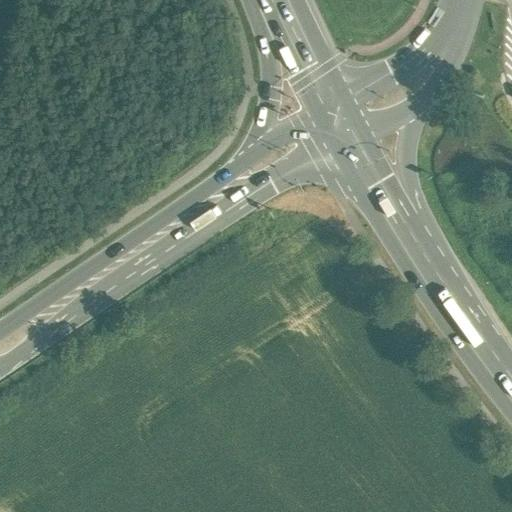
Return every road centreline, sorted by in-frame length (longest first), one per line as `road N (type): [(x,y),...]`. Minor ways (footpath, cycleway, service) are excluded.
road 1 (secondary): [(0,351),(54,327),(346,139)]
road 2 (secondary): [(248,163),(0,340)]
road 3 (primary): [(403,237),(511,393)]
road 4 (unclassified): [(281,8),(276,105),(248,163)]
road 5 (unclassified): [(460,23),(421,67),(331,107)]
road 6 (unclassified): [(403,237),(406,175),(422,114)]
